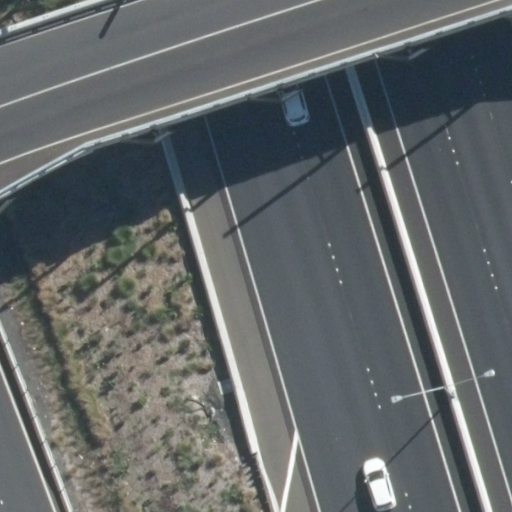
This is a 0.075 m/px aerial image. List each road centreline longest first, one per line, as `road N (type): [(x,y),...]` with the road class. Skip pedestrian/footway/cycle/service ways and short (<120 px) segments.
road 1 (motorway): [(386,511),(228,0)]
road 2 (motorway): [(403,0),(511,337)]
